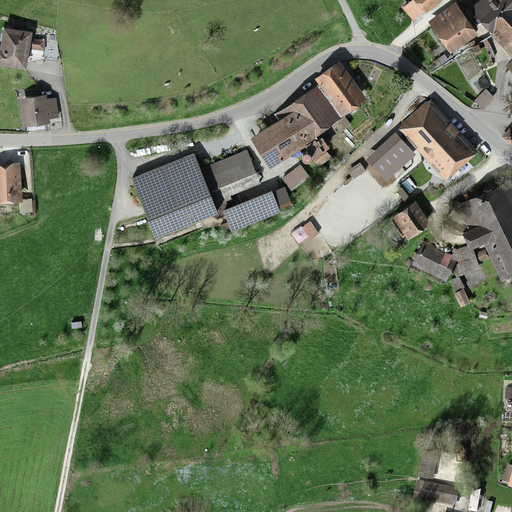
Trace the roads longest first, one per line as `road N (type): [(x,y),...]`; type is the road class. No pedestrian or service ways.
road 1 (unclassified): [(511,152),(398,62),(370,52),(328,62),(266,100),(214,118),(120,135),(0,138)]
road 2 (track): [(59,511),(122,174),(120,135)]
